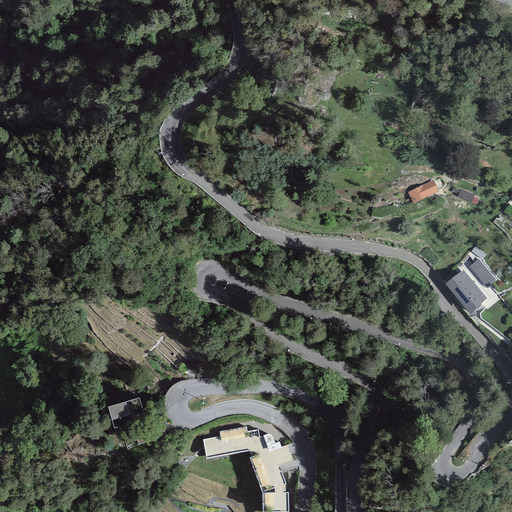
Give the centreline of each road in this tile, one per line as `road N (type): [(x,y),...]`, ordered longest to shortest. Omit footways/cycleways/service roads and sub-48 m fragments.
road 1 (unclassified): [(356,511),(356,468),(376,401),(371,388),(204,293),(203,274),(222,273),(459,361),(476,398),(444,458),(448,473),(466,469),(511,407)]
road 2 (unclassified): [(511,376),(414,260),(261,230),(174,158),(169,140),(178,113),(236,60),(232,0)]
road 3 (unclassified): [(301,511),(304,454),(291,428),(252,407),(188,420),(175,406),(184,389),(272,386),(306,394),(331,417),(340,511)]
